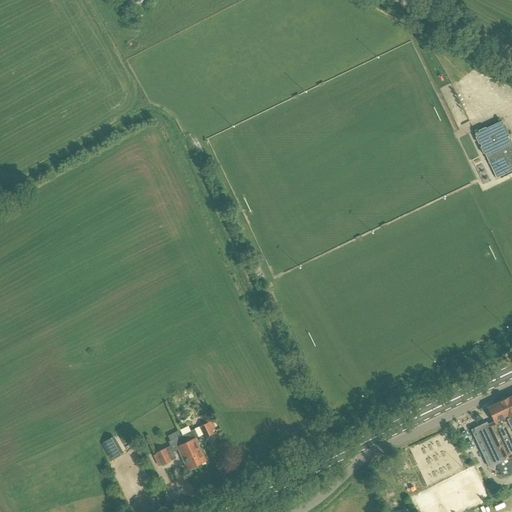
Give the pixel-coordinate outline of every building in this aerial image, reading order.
[(511,141),(502,121),(475,134),(490,164),(494,162),(501,176),(511,171),(511,141)] [(511,396),(507,399),(500,402),(501,402),(488,408),(494,422),(487,425),(486,423),(471,430),(489,467),(496,464),(502,477),(511,472),(511,396)] [(199,427),(203,435),(204,438),(214,433),(212,429),(209,422),(199,427)] [(198,437),(203,435),(199,427),(194,429),(168,442),(170,446),(165,448),(171,461),(176,458),(173,452),(178,449),(188,470),(206,461),(195,438),(198,437)] [(113,459),(123,452),(114,436),(103,443),(113,459)] [(155,453),(156,454),(161,465),(161,466),(171,461),(165,448),(155,453)]
